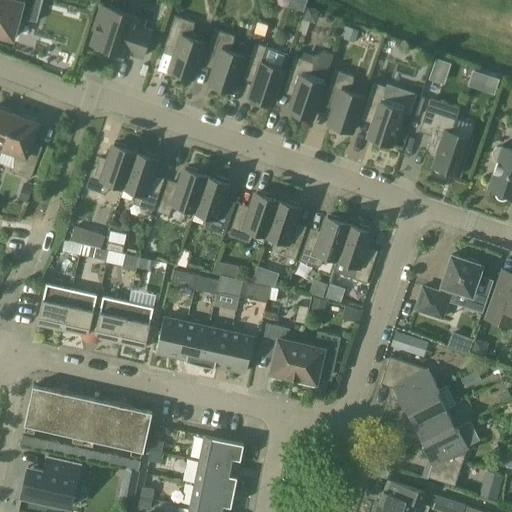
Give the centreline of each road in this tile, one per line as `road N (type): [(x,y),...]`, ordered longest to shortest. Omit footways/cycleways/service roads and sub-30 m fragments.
road 1 (residential): [(0,68),(400,198),(414,212)]
road 2 (residential): [(285,416),(6,352)]
road 3 (residential): [(351,398),(414,212)]
road 4 (residential): [(6,352),(2,319),(42,229)]
road 5 (residential): [(351,398),(372,409),(394,438),(391,470),(362,462)]
